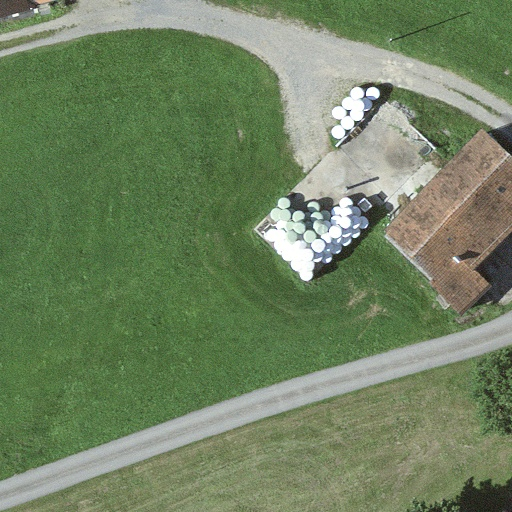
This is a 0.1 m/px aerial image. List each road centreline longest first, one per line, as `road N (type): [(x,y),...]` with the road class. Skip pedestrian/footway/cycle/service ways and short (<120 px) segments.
road 1 (track): [(0,498),(288,394),(511,341)]
road 2 (track): [(511,121),(414,82),(200,22),(71,27)]
